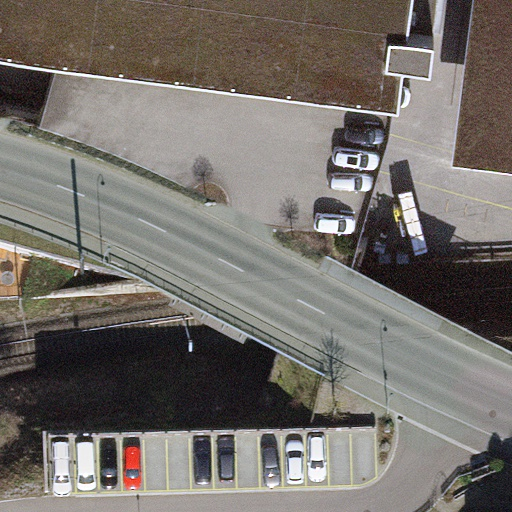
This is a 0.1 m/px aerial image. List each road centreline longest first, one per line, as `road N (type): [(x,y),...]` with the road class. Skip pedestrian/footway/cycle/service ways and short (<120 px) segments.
road 1 (tertiary): [(491,398),(84,195),(0,166)]
road 2 (residential): [(202,511),(369,507),(491,398)]
